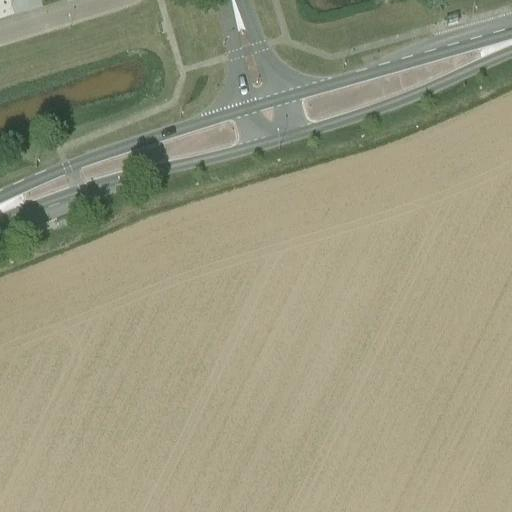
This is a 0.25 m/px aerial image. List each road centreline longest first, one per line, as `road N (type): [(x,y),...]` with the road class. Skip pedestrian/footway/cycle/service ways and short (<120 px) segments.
road 1 (tertiary): [(0,218),(276,141)]
road 2 (tertiary): [(249,109),(66,168),(0,200)]
road 3 (tertiary): [(276,141),(511,50)]
road 4 (tertiary): [(511,37),(277,100)]
road 5 (residential): [(0,36),(118,0)]
